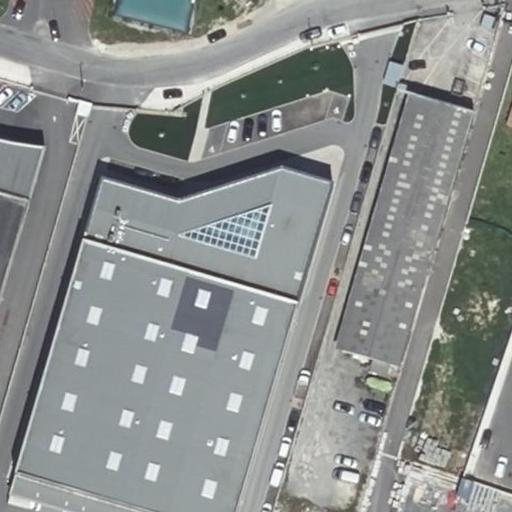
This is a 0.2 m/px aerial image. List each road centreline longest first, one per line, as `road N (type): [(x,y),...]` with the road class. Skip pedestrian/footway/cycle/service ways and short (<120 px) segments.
road 1 (residential): [(0,43),(134,69),(202,63),(371,0)]
road 2 (unknown): [(69,60),(0,323)]
